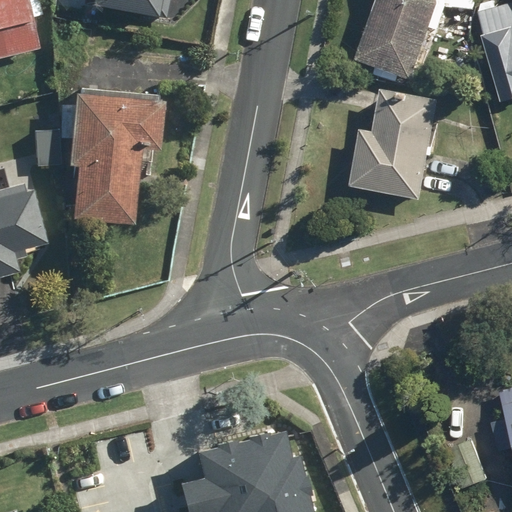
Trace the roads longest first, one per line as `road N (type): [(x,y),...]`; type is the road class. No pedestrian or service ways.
road 1 (residential): [(278,0),(216,341)]
road 2 (residential): [(216,341),(0,397)]
road 3 (residential): [(511,265),(389,298),(338,321),(308,346)]
road 4 (residential): [(395,511),(336,374),(308,346)]
